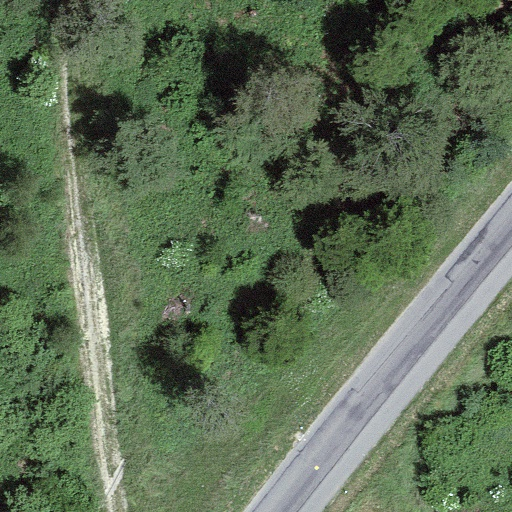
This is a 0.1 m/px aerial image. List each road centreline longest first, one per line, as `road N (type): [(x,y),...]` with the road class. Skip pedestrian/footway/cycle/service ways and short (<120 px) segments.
road 1 (track): [(67,0),(68,182),(114,511)]
road 2 (tertiary): [(511,206),(242,511)]
